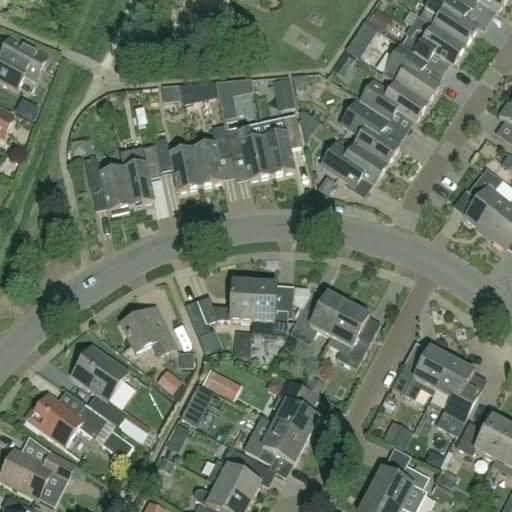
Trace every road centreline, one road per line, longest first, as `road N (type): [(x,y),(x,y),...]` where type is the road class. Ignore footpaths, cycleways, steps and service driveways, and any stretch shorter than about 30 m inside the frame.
road 1 (residential): [(0,359),(90,283),(178,241),(301,226),(397,248)]
road 2 (residential): [(300,511),(435,262)]
road 3 (residential): [(397,248),(414,193),(511,48)]
